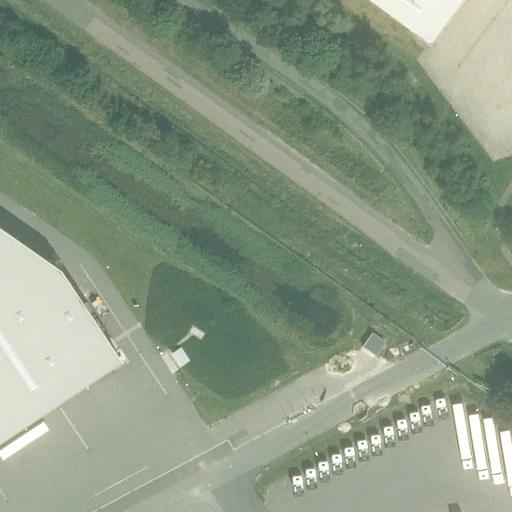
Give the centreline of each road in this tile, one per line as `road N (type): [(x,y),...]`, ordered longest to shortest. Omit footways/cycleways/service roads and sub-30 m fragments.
road 1 (unclassified): [(53,0),(188,87),(452,284)]
road 2 (unclassified): [(196,0),(337,90),(436,209),(452,284)]
